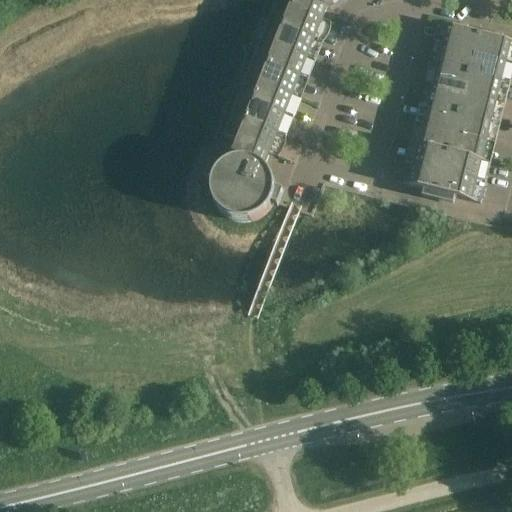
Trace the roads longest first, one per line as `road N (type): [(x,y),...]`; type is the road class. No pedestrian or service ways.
road 1 (trunk): [(0,506),(270,439)]
road 2 (secondary): [(270,439),(511,388)]
road 3 (residential): [(310,160),(371,178),(412,10)]
road 4 (residential): [(412,10),(375,20),(359,34),(310,160)]
road 5 (unclassified): [(349,511),(511,475)]
